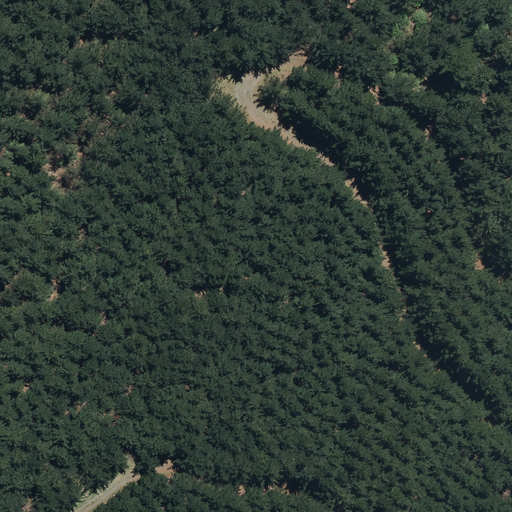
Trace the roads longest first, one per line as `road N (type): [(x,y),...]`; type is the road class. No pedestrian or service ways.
road 1 (track): [(511,428),(442,378),(405,318),(369,208),(338,168),(285,136),(246,98),(253,71),(289,60),(381,93),(427,131),(447,167),(480,274),(511,284)]
road 2 (track): [(78,511),(149,468),(198,463),(266,470),(351,511)]
